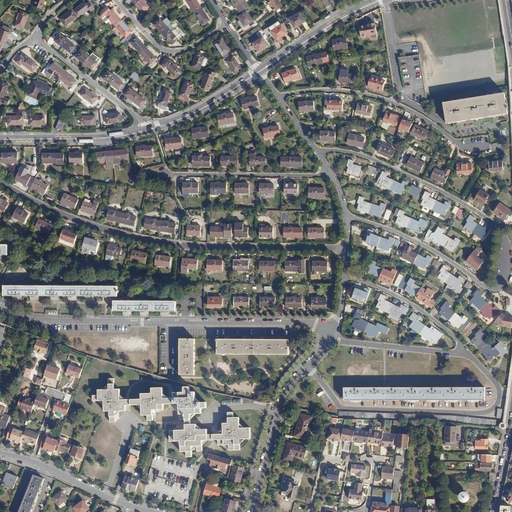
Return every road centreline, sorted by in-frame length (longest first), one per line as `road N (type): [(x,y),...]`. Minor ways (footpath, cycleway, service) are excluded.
road 1 (residential): [(346,248),(141,238),(54,212),(0,181)]
road 2 (residential): [(0,307),(36,320),(336,324)]
road 3 (residential): [(314,150),(373,159),(499,226),(506,276),(488,288)]
road 4 (residential): [(469,354),(499,392),(481,412),(342,407),(308,365)]
road 5 (residential): [(278,95),(371,96),(423,117),(461,145),(483,146)]
road 6 (residential): [(329,175),(159,173)]
road 7 (residential): [(345,212),(436,251),(488,288)]
road 8 (residential): [(308,365),(283,394),(252,511)]
road 9 (residential): [(469,354),(410,303),(343,277)]
road 10 (residential): [(0,454),(139,508)]
road 11 (residential): [(32,36),(146,130)]
road 12 (tertiary): [(146,130),(0,139)]
road 13 (tertiary): [(258,71),(385,0)]
road 14 (residential): [(331,340),(469,354)]
road 15 (residential): [(226,24),(169,51),(115,0)]
road 16 (tertiary): [(373,0),(258,71)]
road 17 (tertiary): [(258,71),(195,112),(146,130)]
